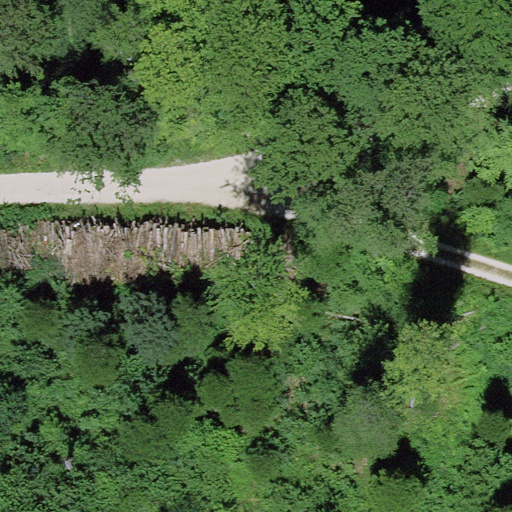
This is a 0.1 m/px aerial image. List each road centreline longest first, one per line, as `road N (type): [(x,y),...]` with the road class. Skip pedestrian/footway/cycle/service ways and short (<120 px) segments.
road 1 (track): [(0,184),(205,181),(511,79)]
road 2 (track): [(511,280),(205,181)]
